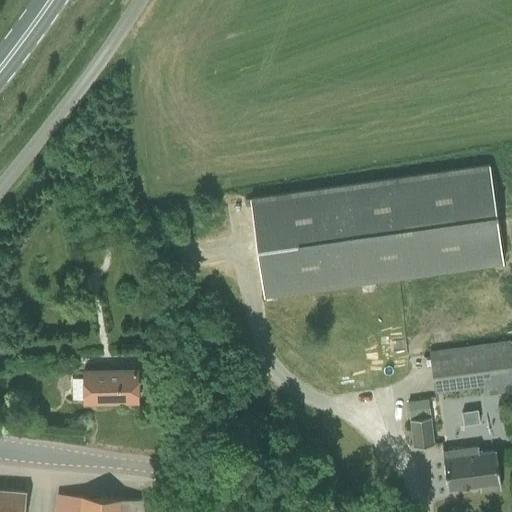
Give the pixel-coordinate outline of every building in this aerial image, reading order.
[(502,264),(489,165),(250,197),(264,297),(502,264)] [(511,382),(506,340),(427,350),(433,392),(511,382)] [(152,365),(153,371),(157,391),(175,387),(169,362),(152,365)] [(83,371),(83,378),(71,378),(71,399),(83,399),(84,402),(85,402),(84,395),(94,395),(94,402),(137,401),(136,369),(83,371)] [(433,444),(429,416),(409,419),(413,446),(433,444)] [(476,446),(442,451),(446,489),(478,485),(479,491),(500,488),(495,451),(477,453),(476,446)] [(0,511),(22,511),(24,491),(0,489),(0,511)] [(57,493),(55,511),(141,511),(143,500),(57,493)]
